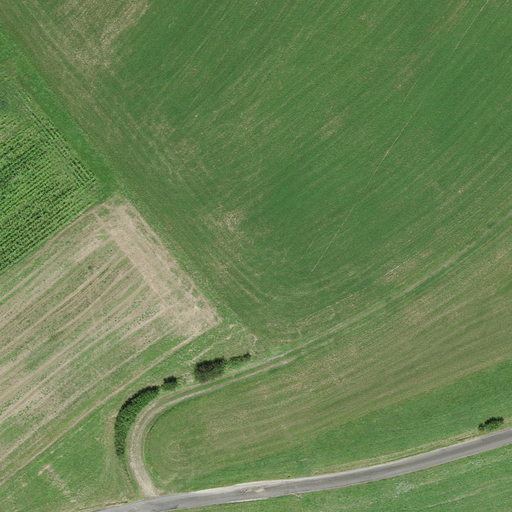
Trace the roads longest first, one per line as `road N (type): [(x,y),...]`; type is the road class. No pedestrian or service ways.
road 1 (track): [(152,505),(136,465),(135,431),(163,405),(391,307),(511,219)]
road 2 (unclassified): [(128,511),(305,487),(440,459),(511,433)]
